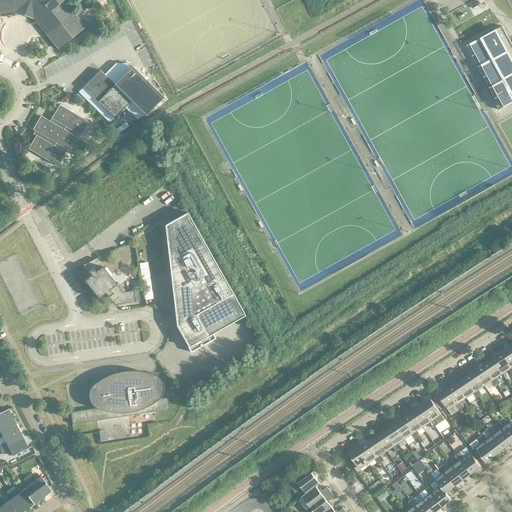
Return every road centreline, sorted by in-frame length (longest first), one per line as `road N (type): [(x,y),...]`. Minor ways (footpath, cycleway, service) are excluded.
road 1 (residential): [(364,511),(317,453),(511,323)]
road 2 (unclassified): [(84,324),(24,210),(0,142)]
road 3 (unclassified): [(68,496),(13,384)]
